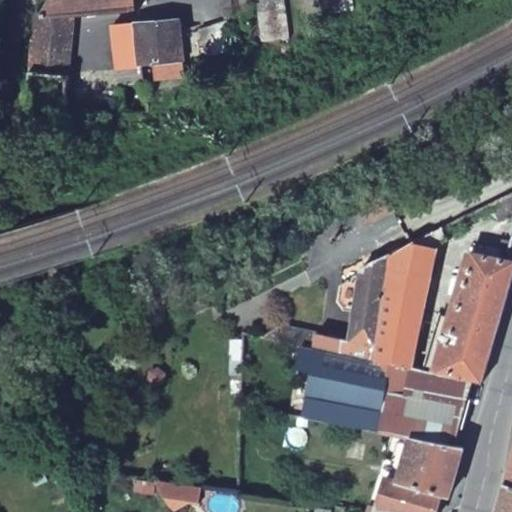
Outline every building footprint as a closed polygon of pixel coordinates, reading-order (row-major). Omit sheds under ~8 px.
[(39,12),(28,148),(66,150),(72,72),(64,71),(68,10),(142,4),(141,0),(52,0),(46,12),(39,12)] [(258,7),(257,0),(224,0),(225,9),(258,7)] [(261,0),(262,7),(263,40),(292,38),(288,0),(261,0)] [(322,0),(323,8),(351,5),(350,0),(322,0)] [(79,72),(78,107),(120,105),(121,117),(148,115),(145,64),(151,64),(151,68),(177,66),(177,61),(184,61),(180,21),(116,25),(118,69),(79,72)] [(209,59),(235,53),(228,24),(225,25),(202,31),(209,59)] [(511,201),(497,209),(504,225),(511,220),(511,201)] [(447,249),(440,236),(410,251),(392,260),(374,362),(303,350),(299,370),(316,376),(310,403),(360,414),(357,428),(412,439),(457,447),(475,382),(432,374),(418,371),(410,369),(435,254),(447,249)] [(511,282),(511,261),(509,261),(480,255),(472,280),(458,278),(432,374),(475,382),(481,383),(511,282)] [(271,344),(303,350),(374,362),(392,260),(362,272),(359,286),(351,285),(342,290),(339,305),(345,315),(353,317),(348,345),(281,333),(271,344)] [(457,447),(412,439),(399,485),(441,495),(449,497),(463,448),(457,447)] [(373,511),(435,511),(441,495),(399,485),(382,481),(373,511)] [(511,511),(511,484),(506,483),(498,511),(511,511)] [(153,490),(165,511),(178,511),(184,509),(194,510),(195,495),(153,490)]
